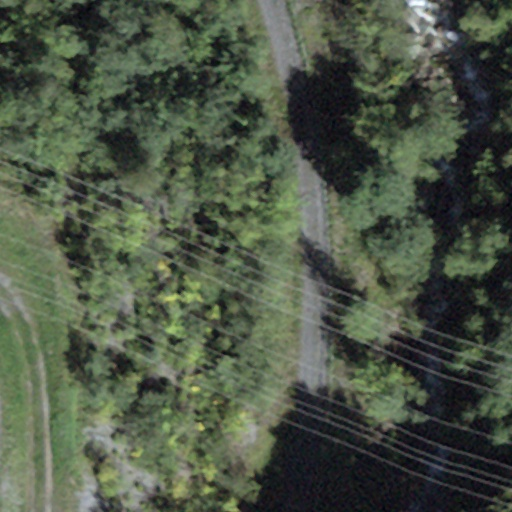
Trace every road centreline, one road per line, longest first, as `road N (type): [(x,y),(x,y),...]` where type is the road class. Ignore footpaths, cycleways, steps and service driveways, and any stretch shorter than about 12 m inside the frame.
road 1 (track): [(290,511),(315,278),(298,100),(267,0)]
road 2 (track): [(0,294),(33,368),(40,511)]
